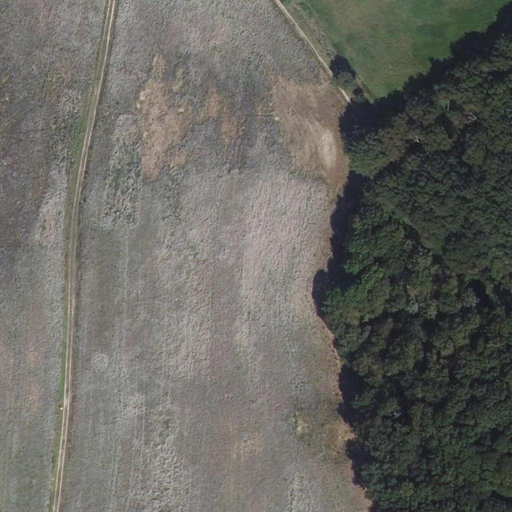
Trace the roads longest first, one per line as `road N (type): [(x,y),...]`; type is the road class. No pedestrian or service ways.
road 1 (track): [(49,511),(66,402),(74,223),(114,0)]
road 2 (track): [(277,0),(442,200),(511,240)]
